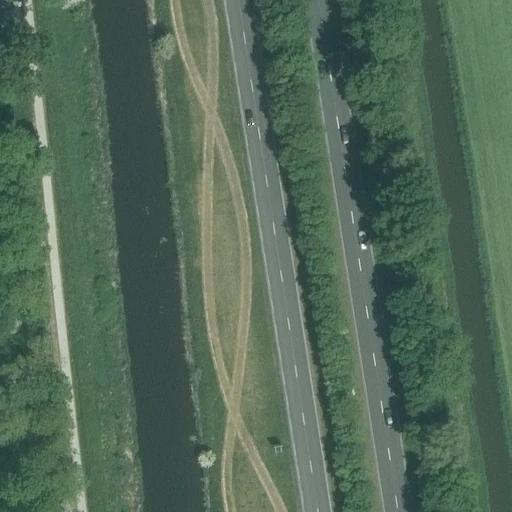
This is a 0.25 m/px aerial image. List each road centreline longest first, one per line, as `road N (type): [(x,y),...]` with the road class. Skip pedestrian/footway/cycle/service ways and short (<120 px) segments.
road 1 (primary): [(238,0),(317,511)]
road 2 (primary): [(398,511),(319,0)]
